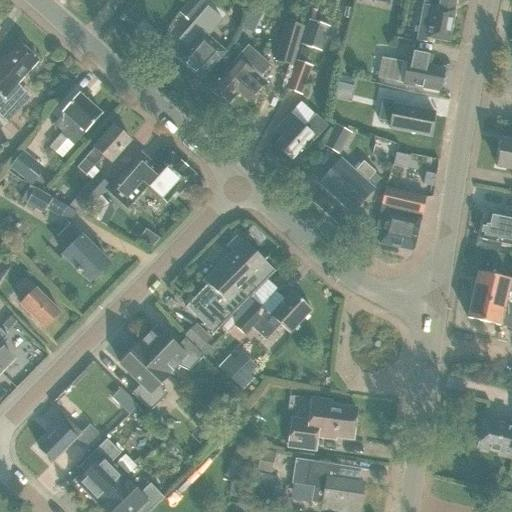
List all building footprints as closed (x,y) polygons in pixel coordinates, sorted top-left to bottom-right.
[(188,21),(206,0),(190,0),(179,13),(188,21)] [(454,11),(455,0),(423,0),(416,41),(427,43),(427,38),(448,42),(454,11)] [(258,24),(265,9),(253,3),(246,18),(258,24)] [(202,79),(225,52),(206,36),(221,19),(207,7),(179,40),(189,48),(179,59),(202,79)] [(322,51),(330,26),(309,20),(301,44),(322,51)] [(293,66),(304,26),(286,21),(275,60),(293,66)] [(346,44),(349,28),(336,25),(331,40),(346,44)] [(39,61),(20,44),(8,57),(6,56),(0,62),(0,116),(7,123),(28,100),(15,87),(39,61)] [(249,103),(267,83),(260,77),(271,66),(248,46),(237,58),(212,87),(229,102),(237,93),(249,103)] [(302,48),(297,62),(305,65),(310,50),(302,48)] [(429,67),(431,57),(410,53),(408,62),(382,58),(379,78),(439,90),(443,70),(429,67)] [(301,94),(311,67),(297,62),(287,89),(301,94)] [(62,158),(73,146),(101,114),(79,94),(63,113),(64,114),(54,125),(62,132),(50,147),(62,158)] [(431,136),(435,113),(394,105),(395,101),(383,99),(379,120),(390,122),(389,128),(431,136)] [(304,127),(290,114),(276,129),(283,136),(276,144),(292,159),(313,135),(316,138),(327,126),(315,115),(304,127)] [(111,163),(131,140),(114,125),(94,148),(77,167),(86,176),(103,156),(111,163)] [(340,155),(352,133),(336,125),(324,147),(340,155)] [(511,141),(503,140),(498,166),(511,168),(511,141)] [(46,169),(24,152),(10,169),(32,186),(46,169)] [(111,186),(107,190),(128,210),(148,186),(150,188),(148,191),(160,201),(161,200),(166,204),(172,198),(174,200),(195,176),(172,155),(160,168),(141,152),(111,186)] [(354,172),(340,160),(319,183),(352,213),(374,190),(366,183),(375,172),(363,162),(354,172)] [(107,190),(111,186),(98,174),(68,207),(83,216),(84,214),(86,215),(102,196),(107,190)] [(413,251),(425,200),(398,193),(400,189),(384,185),(379,206),(387,208),(386,214),(383,215),(382,221),(383,224),(379,244),(413,251)] [(43,214),(46,210),(52,199),(36,189),(26,204),(43,214)] [(102,196),(86,215),(106,226),(114,210),(102,196)] [(52,199),(46,210),(70,224),(76,213),(52,199)] [(511,216),(489,212),(487,222),(484,221),(480,239),(501,243),(501,246),(510,248),(511,245),(511,216)] [(80,238),(67,226),(57,236),(70,249),(63,256),(90,282),(109,263),(82,236),(80,238)] [(246,247),(239,239),(229,249),(232,252),(204,281),(208,285),(186,307),(213,334),(275,271),(248,245),(246,247)] [(511,273),(511,280),(478,272),(467,318),(500,326),(511,328),(511,273)] [(35,289),(25,279),(18,287),(28,297),(20,305),(44,329),(60,313),(36,289),(35,289)] [(256,301),(233,326),(247,337),(253,330),(266,341),(280,325),(290,334),(311,310),(309,307),(309,304),(304,299),(301,299),(292,292),(270,314),(256,301)] [(1,326),(7,332),(16,323),(11,317),(1,326)] [(201,351),(211,341),(195,325),(185,335),(201,351)] [(138,348),(168,377),(179,366),(189,370),(203,356),(185,338),(178,346),(158,327),(138,348)] [(0,373),(15,358),(0,344),(7,336),(0,328),(0,373)] [(159,386),(168,377),(138,348),(120,366),(139,385),(132,393),(150,411),(165,397),(159,386)] [(254,378),(231,355),(219,367),(242,390),(254,378)] [(129,415),(138,405),(129,396),(119,405),(129,415)] [(352,439),(356,409),(330,406),(330,402),(312,399),(310,421),(293,419),(289,447),(315,450),(316,436),(334,439),(335,437),(352,439)] [(81,433),(68,420),(62,425),(38,449),(53,462),(73,442),(82,451),(99,434),(90,425),(81,433)] [(511,427),(485,420),(478,447),(499,453),(498,456),(511,459),(511,427)] [(121,454),(106,439),(96,449),(103,457),(76,483),(98,505),(123,481),(125,479),(111,464),(121,454)] [(256,474),(271,477),(274,466),(275,457),(276,455),(261,452),(256,474)] [(342,511),(359,511),(364,483),(359,482),(361,470),(296,460),(293,483),(314,486),(311,503),(323,505),(322,509),(342,511)] [(125,479),(123,481),(98,505),(104,511),(135,511),(147,501),(154,509),(164,498),(150,483),(140,493),(125,479)]
